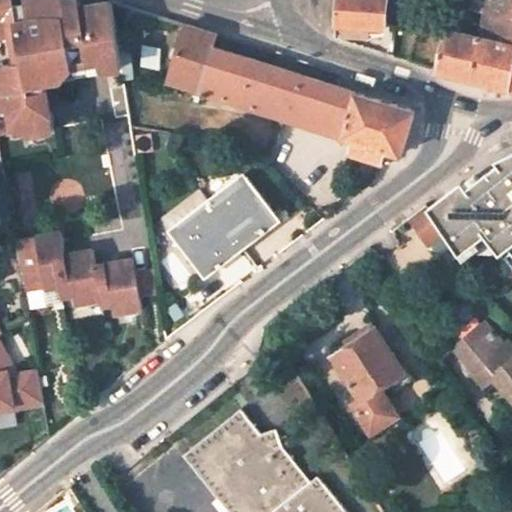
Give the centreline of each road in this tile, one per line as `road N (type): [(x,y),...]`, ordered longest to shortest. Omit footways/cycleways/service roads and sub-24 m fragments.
road 1 (tertiary): [(0,504),(79,439),(121,421),(199,358),(228,320),(428,165),(467,106)]
road 2 (tertiary): [(288,0),(324,39),(364,63),(467,106)]
